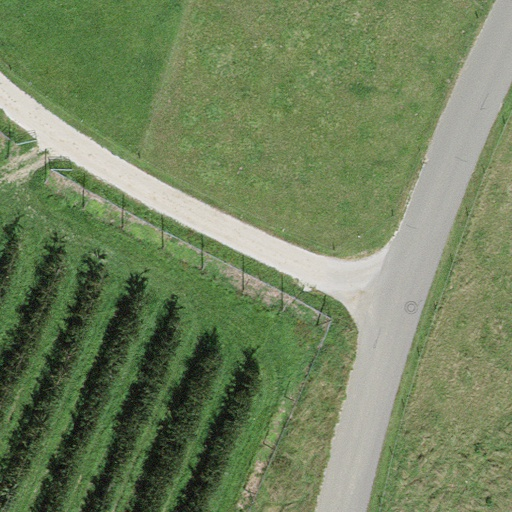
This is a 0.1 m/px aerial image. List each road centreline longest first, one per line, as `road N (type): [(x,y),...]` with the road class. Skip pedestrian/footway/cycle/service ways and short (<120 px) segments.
road 1 (unclassified): [(343,511),(397,302),(466,117),(511,25)]
road 2 (track): [(0,104),(32,136),(238,247),(397,302)]
